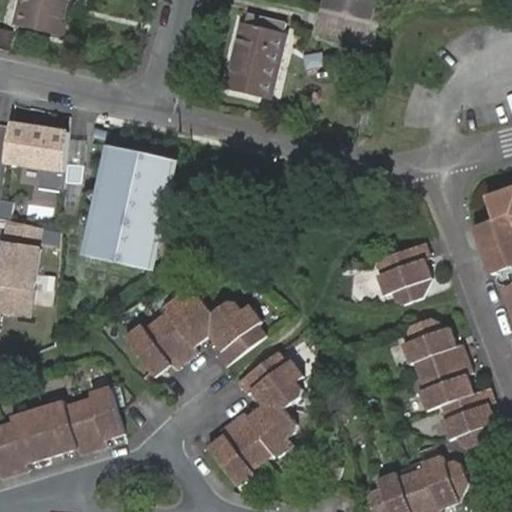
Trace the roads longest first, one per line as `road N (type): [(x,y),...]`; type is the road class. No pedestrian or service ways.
road 1 (residential): [(156,103),(442,160)]
road 2 (residential): [(0,504),(145,456),(174,459),(223,511)]
road 3 (residential): [(511,374),(442,160)]
road 4 (residential): [(0,69),(156,103)]
